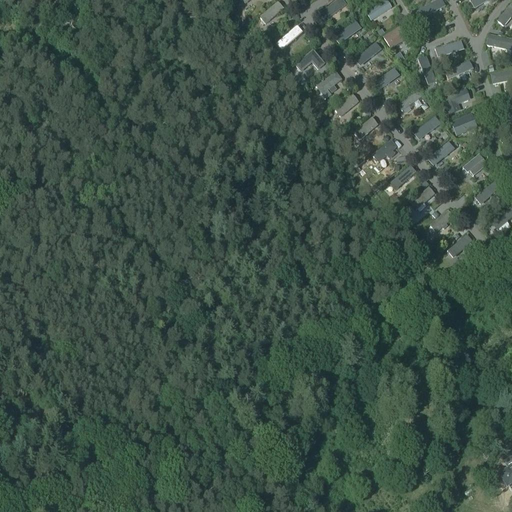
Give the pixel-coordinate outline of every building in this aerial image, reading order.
[(324,11),(321,13),(327,20),(333,16),(340,11),(346,6),(341,0),(338,0),(334,4),(328,8),(324,11)] [(422,10),(416,13),(420,21),(422,20),(427,18),(431,16),(439,11),(440,11),(445,8),(440,0),(439,0),(434,3),(428,6),(422,10)] [(473,0),(469,2),(473,9),(474,11),(475,10),(479,8),(484,5),(485,5),(491,1),(493,0),(473,0)] [(373,11),(366,15),(370,20),(371,22),(377,18),(384,14),(390,9),(386,2),(379,7),(373,11)] [(249,7),(253,12),(258,8),(254,3),(249,7)] [(264,14),(259,19),(260,21),(265,26),(269,22),(273,19),(277,15),(282,11),(276,4),(270,9),(264,14)] [(502,17),(497,23),(503,28),(508,22),(511,17),(511,16),(511,7),(510,6),(506,11),(502,17)] [(338,35),(333,38),(338,46),(342,43),(348,39),(355,34),(359,32),(360,30),(359,29),(356,24),(355,23),(349,27),(344,31),(339,34),(338,35)] [(280,41),(275,46),(276,47),(281,53),(286,48),(292,44),(297,39),(302,35),(296,28),(291,32),(286,37),(280,41)] [(388,35),(383,38),(387,44),(391,50),(396,47),(401,44),(406,40),(402,34),(399,30),(398,29),(393,32),(388,35)] [(354,47),(360,43),(356,38),(351,42),(354,47)] [(488,38),(486,47),(490,48),(492,49),(498,50),(504,51),(510,53),(511,53),(511,51),(511,46),(511,43),(507,42),(500,41),(494,39),(488,38)] [(441,49),(435,51),(437,58),(438,60),(444,58),(450,56),(456,54),(461,52),(462,52),(462,50),(461,49),(459,43),(453,45),(447,47),(441,49)] [(359,57),(354,61),(360,68),(361,68),(365,64),(370,60),(375,56),(376,55),(380,52),(374,44),(369,49),(364,53),(359,57)] [(298,62),(294,66),(295,67),(300,74),(306,69),(312,64),(317,71),(323,66),(324,66),(320,61),(316,55),(312,50),(308,54),(303,58),(298,62)] [(426,58),(417,62),(419,67),(422,74),(425,80),(428,87),(430,86),(434,84),(436,83),(433,77),(431,71),(428,65),(426,58)] [(450,71),(444,73),(447,80),(448,82),(455,79),(459,77),(462,76),(470,73),(471,72),(470,70),(467,63),(461,66),(456,68),(450,71)] [(377,82),(371,86),(377,93),(381,90),(382,90),(387,86),(393,82),(399,78),(397,76),(393,70),(388,74),(382,78),(377,82)] [(497,75),(491,76),(492,84),(493,86),(499,85),(506,84),(511,82),(511,71),(510,72),(503,73),(497,75)] [(320,84),(315,88),(319,92),(322,97),(325,101),(330,97),(327,92),(328,91),(331,95),(335,92),(333,88),(339,83),(340,82),(334,74),(330,77),(325,81),(320,84)] [(505,98),(511,95),(511,84),(503,87),(505,98)] [(448,97),(442,99),(444,105),(447,110),(443,111),(446,117),(451,115),(456,113),(458,112),(461,111),(458,104),(463,102),(469,100),(466,95),(465,92),(464,90),(459,92),(453,94),(448,97)] [(403,101),(397,105),(400,110),(402,113),(403,112),(404,114),(404,115),(411,110),(410,109),(414,107),(416,110),(420,107),(421,106),(418,102),(421,99),(416,92),(410,96),(403,101)] [(339,107),(333,112),(338,119),(345,114),(351,109),(357,104),(352,97),(346,102),(339,107)] [(511,105),(509,106),(502,107),(503,115),(505,123),(511,121),(511,114),(511,113),(511,105)] [(456,121),(450,124),(453,131),(456,137),(465,134),(466,133),(467,137),(474,134),(473,130),(475,129),(472,123),(469,116),(463,118),(456,121)] [(418,131),(413,135),(413,136),(418,142),(418,143),(419,142),(425,138),(430,134),(436,130),(440,127),(434,119),(429,123),(423,127),(418,131)] [(359,130),(354,135),(355,137),(359,142),(365,137),(371,132),(377,127),(371,121),(365,125),(359,130)] [(511,142),(507,145),(502,148),(506,156),(511,153),(511,152),(511,142)] [(378,152),(372,157),(373,159),(378,165),(386,158),(388,160),(393,156),(391,153),(395,150),(390,143),(384,148),(378,152)] [(427,161),(426,161),(432,168),(433,167),(437,164),(443,159),(448,155),(453,151),(448,144),(442,148),(437,152),(432,157),(427,161)] [(467,165),(462,170),(467,176),(469,174),(473,177),(474,177),(477,174),(482,170),(486,166),(482,161),(479,158),(478,156),(472,161),(467,165)] [(393,182),(388,186),(389,186),(394,192),(399,189),(404,184),(410,179),(415,175),(415,174),(409,168),(404,173),(398,177),(393,182)] [(479,196),(474,200),(480,207),(481,206),(485,203),(490,198),(495,194),(499,190),(494,184),(489,188),(484,192),(479,196)] [(415,200),(410,205),(415,211),(421,206),(427,201),(433,196),(428,190),(426,191),(421,196),(415,200)] [(494,222),(489,226),(495,233),(497,231),(499,232),(501,236),(502,236),(506,233),(510,229),(509,228),(506,224),(511,220),(511,219),(511,210),(510,209),(505,213),(500,217),(494,222)] [(432,226),(429,228),(435,235),(442,229),(443,231),(447,227),(446,225),(452,219),(447,213),(442,217),(437,222),(432,226)] [(451,249),(446,253),(448,255),(452,260),(457,256),(462,253),(464,251),(463,251),(467,247),(472,244),(466,237),(461,241),(456,245),(451,249)] [(511,461),(511,467),(500,475),(507,487),(508,487),(509,490),(511,490),(511,458),(510,459),(511,461)] [(95,460),(96,468),(104,467),(104,459),(95,460)]
